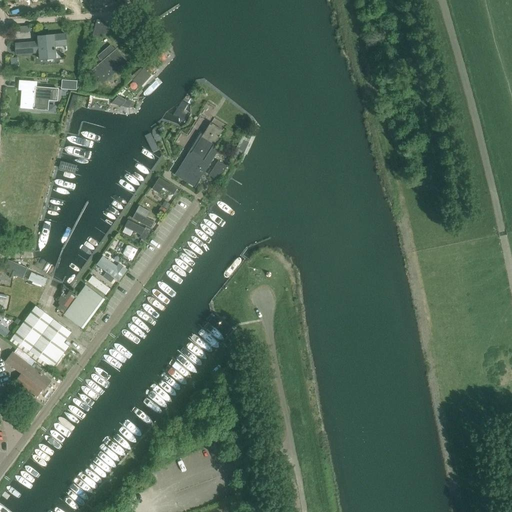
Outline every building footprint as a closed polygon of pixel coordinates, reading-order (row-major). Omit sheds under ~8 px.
[(92,36),(101,38),(110,31),(101,20),(97,20),(92,36)] [(16,44),(16,48),(17,55),(40,53),(41,60),(56,59),(55,47),(66,46),(65,35),(39,37),(39,42),(16,44)] [(103,63),(96,69),(92,72),(102,83),(118,69),(121,72),(128,65),(116,51),(115,53),(110,47),(98,57),(103,63)] [(142,69),(132,80),(141,88),(151,76),(143,69),(143,70),(142,69)] [(63,81),(63,90),(76,91),(77,82),(63,81)] [(57,101),(58,90),(36,88),(37,83),(21,82),(20,90),(23,90),(22,97),(24,98),(24,108),(34,109),(48,110),(49,101),(57,101)] [(72,105),(87,107),(89,97),(73,94),(72,105)] [(126,101),(125,104),(130,108),(131,109),(134,104),(127,100),(126,101)] [(192,148),(175,175),(195,188),(218,152),(212,148),(222,131),(210,124),(203,136),(200,134),(192,148)] [(236,148),(230,157),(236,161),(242,152),(236,148)] [(218,161),(209,176),(218,182),(227,167),(218,161)] [(153,189),(174,200),(180,188),(159,178),(153,189)] [(148,218),(151,210),(139,205),(133,220),(152,227),(155,221),(148,218)] [(128,221),(123,235),(146,242),(151,228),(128,221)] [(121,241),(116,251),(133,260),(139,250),(121,241)] [(121,281),(128,268),(119,263),(118,265),(103,255),(97,265),(121,281)] [(6,273),(24,280),(28,267),(10,261),(6,273)] [(29,280),(45,286),(48,278),(32,272),(29,280)] [(88,281),(107,294),(111,288),(93,275),(88,281)] [(64,315),(69,319),(83,329),(104,299),(85,285),(81,291),(64,315)] [(57,309),(63,314),(75,296),(69,292),(65,298),(61,296),(58,301),(59,302),(58,304),(60,306),(57,309)] [(0,310),(7,312),(11,296),(0,293),(0,310)] [(69,347),(63,343),(71,333),(36,307),(10,341),(45,368),(50,371),(69,347)] [(0,331),(8,337),(12,331),(3,326),(6,321),(0,317),(0,331)] [(36,399),(43,390),(44,391),(51,381),(43,375),(44,373),(41,371),(40,373),(13,353),(7,361),(23,372),(21,374),(22,374),(15,383),(36,399)]
